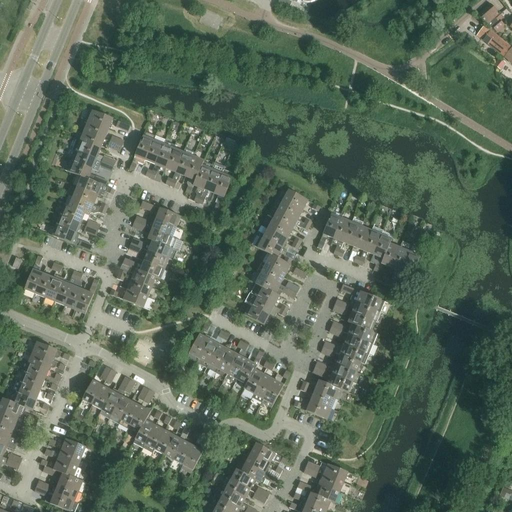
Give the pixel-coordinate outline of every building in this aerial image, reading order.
[(279,0),(278,5),(289,10),(292,3),(285,0),(279,0)] [(488,25),(491,29),(498,23),(503,18),(499,15),(491,5),(479,16),(487,26),(488,25)] [(202,17),(202,26),(223,26),(223,17),(202,17)] [(477,37),(511,63),(511,48),(511,49),(490,32),(484,27),(477,37)] [(495,68),(500,72),(505,64),(500,61),(495,68)] [(88,122),(109,130),(113,120),(89,110),(85,121),(88,122)] [(88,122),(84,132),(105,140),(109,130),(88,122)] [(116,128),(128,133),(130,128),(118,122),(116,128)] [(84,132),(80,142),(100,150),(105,140),(84,132)] [(110,142),(122,147),(124,142),(112,137),(110,142)] [(146,162),(154,141),(143,137),(132,164),(137,166),(138,163),(144,165),(146,162)] [(73,151),(76,152),(102,162),(104,157),(99,155),(100,150),(80,142),(77,141),(73,151)] [(146,162),(155,166),(156,166),(164,146),(154,141),(146,162)] [(122,147),(110,142),(108,148),(120,153),(122,147)] [(153,172),(150,179),(154,180),(158,171),(164,173),(166,170),(174,150),(164,146),(156,166),(155,166),(152,172),(153,172)] [(184,154),(174,150),(166,170),(175,174),(184,154)] [(76,152),(72,162),(92,170),(94,166),(99,169),(100,168),(112,173),(114,167),(102,162),(76,152)] [(173,181),(170,187),(174,189),(177,182),(178,181),(180,176),(186,178),(194,158),(184,154),(175,174),(172,180),(173,181)] [(104,157),(102,162),(114,167),(116,162),(104,157)] [(194,158),(186,178),(189,179),(187,185),(188,187),(186,193),(190,195),(190,196),(194,187),(204,163),(204,162),(194,158)] [(92,170),(72,162),(68,173),(82,178),(82,177),(88,180),(94,182),(96,177),(90,175),(92,170)] [(214,167),(204,163),(194,187),(197,188),(195,193),(197,196),(194,202),(198,204),(199,204),(204,191),(214,167)] [(204,191),(199,204),(203,206),(208,193),(214,195),(224,171),(214,167),(204,191)] [(224,171),(214,195),(224,199),(234,175),(224,171)] [(78,187),(98,196),(102,186),(94,183),(94,182),(88,180),(82,177),(82,178),(78,187)] [(94,183),(102,186),(106,188),(108,182),(96,177),(94,182),(94,183)] [(74,198),(94,206),(98,196),(78,187),(74,198)] [(283,202),(303,212),(308,201),(289,191),(283,202)] [(74,198),(69,208),(85,215),(91,217),(93,212),(95,213),(98,215),(101,209),(94,206),(74,198)] [(283,202),(278,211),(298,221),(303,212),(283,202)] [(141,208),(153,213),(155,208),(143,203),(141,208)] [(65,206),(61,216),(81,224),(85,215),(69,208),(65,206)] [(107,211),(101,209),(98,215),(105,217),(107,212),(108,211),(107,211)] [(156,220),(176,229),(181,218),(172,214),(171,213),(170,214),(161,210),(157,219),(156,220)] [(273,221),(292,231),(295,226),(301,229),(302,229),(308,232),(310,228),(304,225),(304,224),(298,221),(278,211),(273,221)] [(334,240),(342,220),(331,215),(320,242),(325,244),(326,241),(325,238),(328,238),(333,240),(334,240)] [(57,226),(77,234),(81,224),(61,216),(57,226)] [(137,217),(135,223),(147,228),(149,222),(137,217)] [(150,221),(149,222),(147,228),(152,230),(172,239),(173,238),(176,229),(156,220),(157,219),(155,219),(153,223),(150,221)] [(343,244),(353,248),(362,228),(361,228),(363,223),(354,219),(352,224),(343,244)] [(334,240),(333,240),(331,244),(338,247),(337,249),(336,249),(334,255),(338,257),(341,251),(343,244),(352,224),(342,220),(334,240)] [(87,226),(99,231),(101,226),(89,221),(87,226)] [(268,230),(287,240),(292,231),(273,221),(268,230)] [(147,228),(135,223),(132,228),(145,233),(147,228)] [(77,234),(57,226),(52,237),(72,245),(73,245),(78,247),(80,242),(78,240),(80,235),(77,234)] [(99,231),(87,226),(84,232),(96,237),(99,231)] [(360,259),(361,259),(364,260),(367,254),(373,256),(384,231),(374,227),(372,232),(363,252),(360,259)] [(147,228),(145,233),(150,235),(148,240),(153,242),(168,249),(169,248),(173,250),(177,240),(173,238),(172,239),(152,230),(147,228)] [(362,228),(353,248),(363,252),(372,232),(362,228)] [(263,240),(282,250),(287,240),(268,230),(264,238),(263,240)] [(373,256),(383,260),(384,260),(390,245),(392,240),(391,240),(393,235),(384,231),(373,256)] [(271,256),(277,259),(282,250),(263,240),(264,238),(260,237),(255,247),(271,256)] [(153,242),(152,245),(146,243),(145,244),(133,239),(131,245),(143,250),(149,252),(149,253),(169,261),(169,260),(174,262),(178,252),(173,250),(169,248),(168,249),(153,242)] [(294,244),(300,247),(300,246),(302,242),(296,239),(294,244)] [(80,242),(78,247),(90,252),(93,246),(80,242)] [(143,250),(131,245),(129,250),(141,255),(143,250)] [(381,265),(392,269),(400,249),(390,245),(384,260),(383,260),(381,265)] [(400,249),(392,269),(402,273),(410,253),(400,249)] [(145,262),(165,271),(169,261),(149,253),(145,262)] [(410,253),(402,273),(401,276),(404,277),(407,283),(405,282),(402,289),(406,290),(406,291),(412,277),(420,257),(410,253)] [(271,256),(266,265),(285,276),(291,266),(290,265),(284,262),(277,259),(271,256)] [(22,261),(16,259),(13,268),(18,270),(22,261)] [(122,265),(136,271),(136,270),(141,272),(156,279),(161,281),(165,271),(145,262),(143,261),(141,265),(140,264),(137,264),(125,259),(123,265),(122,265)] [(261,275),(280,285),(285,276),(266,265),(263,264),(258,274),(261,275)] [(25,291),(35,295),(43,275),(40,273),(41,270),(40,268),(35,266),(25,291)] [(293,274),(305,280),(307,275),(296,269),(293,274)] [(136,270),(136,271),(132,281),(152,289),(156,279),(141,272),(136,270)] [(65,307),(75,311),(83,291),(84,289),(81,288),(82,285),(80,282),(83,276),(79,274),(76,280),(74,284),(73,287),(65,307)] [(35,295),(45,299),(53,279),(43,275),(35,295)] [(53,279),(45,299),(55,303),(64,281),(65,280),(54,275),(53,279)] [(274,295),(275,295),(280,285),(261,275),(256,285),(261,288),(274,295)] [(83,291),(75,311),(85,316),(94,295),(99,282),(94,280),(89,294),(83,291)] [(74,284),(64,281),(55,303),(65,307),(73,287),(74,284)] [(127,291),(148,299),(152,289),(132,281),(127,291)] [(285,288),(297,295),(300,289),(288,283),(285,288)] [(255,297),(274,307),(279,298),(275,295),(274,295),(261,288),(256,285),(251,295),(255,297)] [(356,304),(377,312),(381,301),(343,285),(342,286),(343,286),(341,291),(353,296),(351,301),(357,303),(356,304)] [(297,295),(285,288),(283,293),(294,300),(297,295)] [(148,299),(127,291),(123,301),(143,309),(148,299)] [(255,297),(250,306),(269,317),(274,319),(277,314),(284,318),(287,314),(281,310),(274,307),(255,297)] [(335,306),(347,311),(349,306),(337,301),(335,306)] [(356,304),(353,313),(373,321),(377,312),(356,304)] [(269,317),(250,306),(245,316),(264,327),(269,317)] [(347,311),(335,306),(333,312),(345,317),(347,311)] [(373,321),(353,313),(348,324),(350,324),(353,325),(368,332),(369,331),(373,321)] [(331,328),(344,333),(346,328),(334,323),(331,328)] [(346,328),(344,333),(349,335),(369,343),(373,333),(369,331),(368,332),(350,324),(349,329),(346,328)] [(344,333),(331,328),(329,334),(341,339),(344,333)] [(345,346),(365,354),(369,343),(349,335),(345,346)] [(189,355),(199,360),(209,341),(211,338),(208,337),(206,337),(205,339),(199,336),(189,355)] [(209,341),(199,360),(209,365),(219,346),(209,341)] [(37,343),(33,353),(53,362),(53,361),(54,358),(57,359),(60,358),(62,353),(37,343)] [(335,353),(341,355),(361,364),(365,354),(345,346),(343,350),(325,343),(323,348),(335,353)] [(209,365),(218,370),(228,351),(232,344),(224,349),(219,346),(209,365)] [(335,353),(323,348),(321,354),(333,359),(335,353)] [(228,351),(218,370),(228,376),(238,356),(228,351)] [(248,362),(237,381),(246,386),(255,371),(264,354),(260,352),(254,363),(251,364),(248,362)] [(33,353),(29,364),(49,372),(49,371),(50,372),(52,368),(54,369),(56,368),(58,363),(53,361),(53,362),(33,353)] [(228,376),(237,381),(248,362),(247,362),(248,360),(245,358),(245,356),(240,353),(238,356),(228,376)] [(337,366),(357,374),(361,364),(341,355),(337,366)] [(315,368),(327,373),(329,368),(317,363),(315,368)] [(29,364),(25,373),(45,382),(49,372),(29,364)] [(333,375),(353,384),(357,374),(337,366),(333,375)] [(100,379),(106,382),(112,371),(106,368),(100,379)] [(327,373),(315,368),(313,374),(325,379),(327,373)] [(112,371),(106,382),(111,385),(117,373),(112,371)] [(264,376),(255,371),(246,386),(244,390),(254,395),(264,376)] [(20,383),(41,392),(45,382),(25,373),(21,383),(20,383)] [(328,386),(339,390),(348,394),(353,384),(333,375),(329,385),(328,386)] [(264,376),(254,395),(264,401),(274,381),(264,376)] [(110,419),(111,418),(122,397),(125,392),(131,381),(125,378),(117,395),(112,392),(102,412),(101,414),(110,419)] [(131,381),(125,392),(130,395),(136,384),(131,381)] [(274,381),(264,401),(273,406),(284,387),(274,381)] [(20,383),(21,383),(17,382),(13,392),(37,402),(41,392),(20,383)] [(82,401),(93,407),(103,387),(93,382),(82,401)] [(319,382),(315,392),(335,400),(339,390),(328,386),(329,385),(319,382)] [(103,387),(93,407),(102,412),(112,392),(103,387)] [(138,400),(144,403),(150,391),(144,388),(138,400)] [(150,391),(144,403),(149,405),(155,394),(150,391)] [(37,402),(13,392),(9,402),(12,403),(23,408),(26,409),(32,412),(37,402)] [(335,400),(315,392),(311,402),(331,411),(335,400)] [(111,418),(120,423),(131,402),(122,397),(111,418)] [(0,410),(19,418),(25,420),(37,425),(39,419),(24,414),(26,409),(23,408),(12,403),(9,402),(3,399),(0,406),(0,410)] [(131,402),(120,423),(130,429),(141,408),(131,402)] [(331,411),(311,402),(307,412),(327,421),(331,411)] [(141,408),(130,429),(138,433),(139,432),(146,422),(153,409),(152,409),(149,409),(147,408),(146,410),(141,408)] [(19,418),(0,410),(0,421),(15,428),(19,418)] [(154,418),(159,421),(162,414),(157,412),(154,418)] [(164,423),(168,426),(172,419),(171,419),(167,417),(164,423)] [(37,425),(25,420),(22,426),(35,431),(37,425)] [(0,433),(11,438),(15,428),(0,421),(0,433)] [(139,432),(138,433),(134,442),(144,448),(155,427),(156,427),(156,425),(152,423),(151,425),(146,422),(139,432)] [(173,429),(178,431),(181,424),(177,422),(173,429)] [(165,432),(156,427),(155,427),(144,448),(154,453),(154,451),(165,432)] [(174,437),(164,456),(163,456),(164,457),(172,464),(174,461),(173,461),(184,442),(191,429),(190,429),(186,427),(183,434),(180,440),(174,437)] [(165,432),(154,451),(164,456),(174,437),(176,434),(173,433),(171,433),(170,435),(165,432)] [(192,439),(197,441),(201,434),(200,434),(200,435),(196,432),(192,439)] [(11,438),(0,433),(0,445),(7,448),(9,449),(11,446),(14,446),(26,451),(28,445),(16,440),(11,438)] [(16,440),(28,445),(31,440),(19,435),(16,440)] [(202,444),(206,447),(210,440),(210,439),(210,440),(205,438),(202,444)] [(62,450),(82,459),(86,448),(66,440),(62,450)] [(173,461),(174,461),(183,466),(193,447),(184,442),(173,461)] [(251,455),(270,464),(272,461),(280,464),(281,463),(285,466),(288,461),(288,462),(288,461),(256,444),(251,455)] [(193,447),(183,466),(181,469),(191,474),(203,452),(193,447)] [(44,455),(58,460),(78,469),(82,459),(62,450),(59,449),(57,454),(52,452),(47,450),(45,455),(44,455)] [(8,460),(20,465),(23,460),(11,455),(8,460)] [(246,464),(265,474),(270,464),(251,455),(246,464)] [(20,465),(8,460),(6,466),(18,471),(20,465)] [(58,460),(53,471),(57,472),(63,475),(77,480),(81,470),(78,469),(58,460)] [(306,468),(318,473),(320,468),(308,463),(306,468)] [(255,481),(263,485),(266,480),(270,482),(272,478),(265,474),(246,464),(241,473),(241,474),(255,481)] [(323,476),(343,484),(348,473),(328,465),(323,475),(323,476)] [(46,468),(45,467),(43,473),(55,478),(57,472),(53,471),(46,468)] [(319,486),(339,494),(343,484),(323,476),(323,475),(318,473),(306,468),(304,474),(319,480),(317,484),(312,482),(311,483),(319,486)] [(241,474),(241,473),(233,469),(227,479),(250,491),(255,481),(241,474)] [(58,485),(79,493),(83,482),(77,480),(63,475),(58,485)] [(222,489),(245,501),(250,491),(227,479),(222,489)] [(49,493),(54,495),(75,503),(79,493),(58,485),(57,489),(39,482),(37,487),(49,493)] [(297,488),(311,494),(311,493),(315,495),(315,496),(331,502),(335,504),(339,494),(319,486),(317,490),(300,483),(298,488),(297,488)] [(49,493),(37,487),(35,493),(47,498),(49,493)] [(255,494),(267,500),(270,494),(258,488),(255,494)] [(240,510),(242,511),(257,511),(243,504),(245,501),(222,489),(217,498),(221,500),(240,510)] [(511,510),(511,493),(507,492),(501,506),(511,510)] [(311,494),(306,504),(325,511),(326,511),(331,502),(315,496),(315,495),(311,493),(311,494)] [(267,500),(255,494),(253,499),(264,505),(267,500)] [(70,511),(75,503),(54,495),(50,505),(67,511),(70,511)] [(220,511),(238,511),(240,510),(221,500),(216,510),(220,511)] [(289,509),(297,511),(325,511),(306,504),(302,502),(299,508),(296,507),(297,506),(291,504),(289,508),(289,509)]
